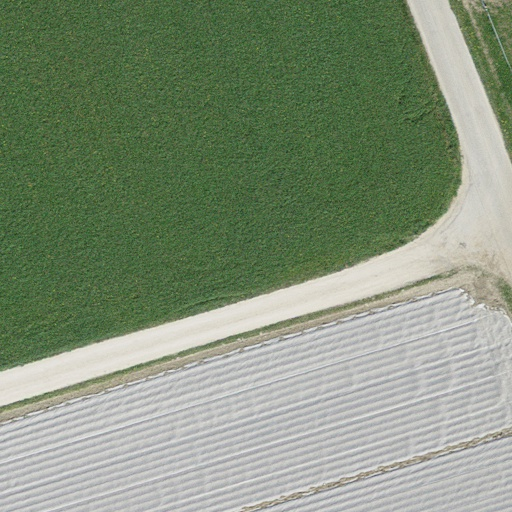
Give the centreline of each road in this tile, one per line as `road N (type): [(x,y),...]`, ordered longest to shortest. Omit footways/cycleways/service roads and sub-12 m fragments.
road 1 (track): [(507,233),(0,391)]
road 2 (unclassified): [(423,0),(511,247)]
